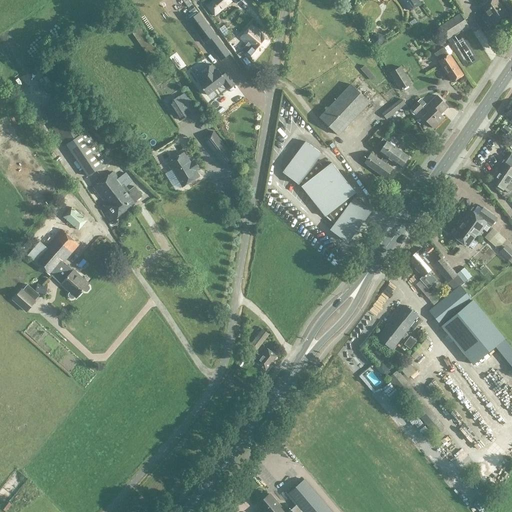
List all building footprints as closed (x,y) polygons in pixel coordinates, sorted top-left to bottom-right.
[(213,0),(206,7),(214,16),(231,2),(229,0),(233,0),(237,4),(241,0),(213,0)] [(402,0),(410,11),(420,4),(417,0),(402,0)] [(492,24),(508,13),(499,0),(490,0),(481,7),(492,24)] [(209,46),(222,64),(230,58),(195,7),(183,15),(206,48),(209,46)] [(469,28),(461,14),(440,28),(447,40),(461,31),(462,32),(469,28)] [(269,41),(251,25),(240,38),(247,44),(241,51),(246,54),(245,55),(253,61),(269,41)] [(229,33),(224,26),(219,29),(225,36),(229,33)] [(464,64),(474,59),(462,33),(452,37),(464,64)] [(378,45),(382,43),(383,40),(382,36),(378,35),(375,36),(373,40),(375,43),(378,45)] [(439,61),(449,55),(444,47),(434,54),(439,61)] [(183,61),(190,55),(186,49),(178,55),(183,61)] [(449,55),(439,61),(439,62),(452,82),(463,75),(449,55)] [(192,57),(184,63),(190,72),(198,65),(192,57)] [(212,65),(196,77),(200,83),(199,84),(207,96),(222,84),(226,90),(235,84),(226,72),(222,76),(218,70),(216,71),(212,65)] [(368,69),(365,65),(360,69),(364,73),(368,69)] [(390,73),(401,91),(412,84),(401,67),(390,73)] [(33,69),(22,73),(27,87),(38,83),(33,69)] [(319,118),(339,136),(370,102),(351,84),(319,118)] [(241,95),(244,103),(255,98),(251,90),(241,95)] [(248,120),(237,93),(214,103),(225,129),(248,120)] [(428,112),(423,117),(434,129),(444,118),(440,115),(448,107),(437,96),(424,108),(428,112)] [(66,145),(85,132),(63,97),(41,111),(63,145),(66,145)] [(180,120),(190,114),(180,97),(170,103),(180,120)] [(406,104),(401,99),(382,114),(386,120),(406,104)] [(416,114),(422,107),(417,102),(411,109),(416,114)] [(389,138),(397,127),(391,123),(383,134),(389,138)] [(501,129),(507,134),(510,131),(504,125),(501,129)] [(87,131),(85,132),(66,145),(87,177),(108,163),(87,131)] [(203,140),(224,168),(235,160),(214,132),(203,140)] [(127,148),(120,138),(108,146),(115,156),(127,148)] [(371,154),(364,164),(385,179),(392,169),(385,164),(388,159),(401,168),(409,157),(394,147),(395,145),(390,142),(389,143),(387,142),(383,139),(379,145),(383,147),(379,153),(384,156),(381,161),(371,154)] [(328,215),(336,223),(331,229),(347,241),(369,211),(354,199),(352,201),(349,198),(355,193),(332,163),(324,168),(316,161),(322,154),(305,142),(282,173),(299,185),(301,182),(304,185),(301,187),(325,217),(328,215)] [(194,161),(190,163),(184,153),(167,163),(182,187),(199,177),(195,171),(199,168),(194,161)] [(511,154),(511,153),(505,161),(505,164),(503,164),(498,171),(496,174),(491,182),(503,190),(504,189),(509,193),(511,189),(511,154)] [(105,202),(126,187),(132,181),(126,173),(118,179),(113,172),(93,187),(105,202)] [(126,187),(105,202),(103,204),(114,219),(137,202),(136,201),(146,193),(141,187),(137,190),(135,186),(129,191),(126,187)] [(72,207),(63,217),(79,231),(87,221),(72,207)] [(470,211),(466,217),(457,228),(459,229),(453,237),(457,240),(457,241),(457,243),(460,245),(462,245),(462,244),(467,247),(468,246),(472,249),(477,242),(474,240),(486,224),(490,227),(496,219),(482,209),(477,216),(470,211)] [(488,241),(498,246),(504,234),(494,229),(488,241)] [(89,284),(79,275),(74,270),(73,271),(64,262),(79,245),(62,230),(46,248),(34,261),(51,276),(61,284),(61,285),(70,292),(68,294),(68,297),(71,299),(74,299),(75,297),(76,298),(83,291),(85,292),(87,292),(90,289),(90,287),(88,285),(89,284)] [(34,261),(46,248),(40,242),(28,256),(34,261)] [(511,256),(511,255),(504,247),(499,252),(508,260),(511,256)] [(428,272),(432,268),(427,263),(429,262),(426,258),(425,259),(423,257),(427,254),(422,248),(417,252),(408,260),(422,276),(419,279),(426,286),(433,280),(429,275),(430,274),(428,272)] [(436,257),(438,260),(440,262),(444,259),(440,254),(436,257)] [(456,274),(444,259),(440,262),(438,260),(433,265),(454,290),(460,285),(463,283),(456,274)] [(406,277),(413,273),(411,268),(403,272),(406,277)] [(463,283),(471,276),(464,268),(456,274),(463,283)] [(454,290),(429,311),(441,326),(473,365),(505,339),(473,300),(472,300),(460,285),(454,290)] [(369,309),(376,314),(394,291),(387,286),(369,309)] [(27,312),(35,302),(22,290),(13,300),(27,312)] [(406,336),(404,334),(410,326),(414,328),(420,321),(417,317),(418,316),(405,306),(397,316),(396,315),(378,338),(392,349),(401,337),(404,339),(406,336)] [(250,345),(257,350),(269,334),(262,328),(250,345)] [(422,347),(429,339),(425,335),(418,343),(422,347)] [(250,358),(266,370),(277,356),(264,346),(258,354),(255,351),(250,358)] [(502,396),(507,392),(500,384),(506,379),(496,368),(491,373),(488,370),(483,375),(502,396)] [(400,373),(399,373),(390,381),(410,405),(420,396),(400,373)] [(461,391),(457,379),(449,381),(452,393),(461,391)] [(492,426),(497,421),(487,413),(483,418),(492,426)] [(250,462),(272,492),(280,486),(277,482),(285,477),(283,473),(297,463),(280,440),(250,462)] [(331,511),(305,480),(287,495),(296,506),(288,511),(285,511),(270,494),(258,505),(263,511),(261,511),(331,511)] [(23,505),(31,511),(32,511),(38,505),(30,497),(23,505)] [(6,511),(12,504),(8,501),(2,509),(6,511)]
